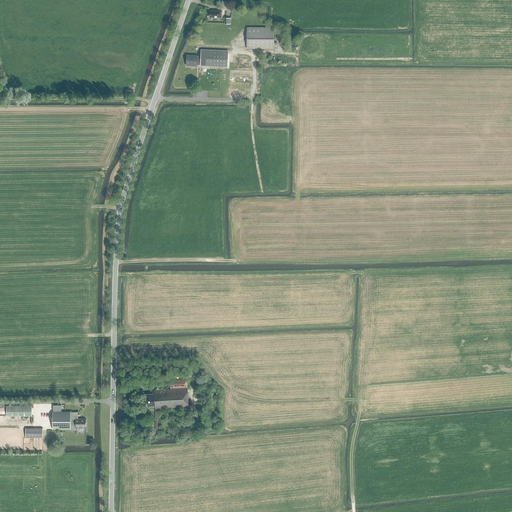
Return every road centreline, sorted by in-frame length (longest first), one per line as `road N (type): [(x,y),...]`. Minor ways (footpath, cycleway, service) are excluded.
road 1 (unclassified): [(112,511),(119,209),(188,0)]
road 2 (track): [(155,98),(0,99)]
